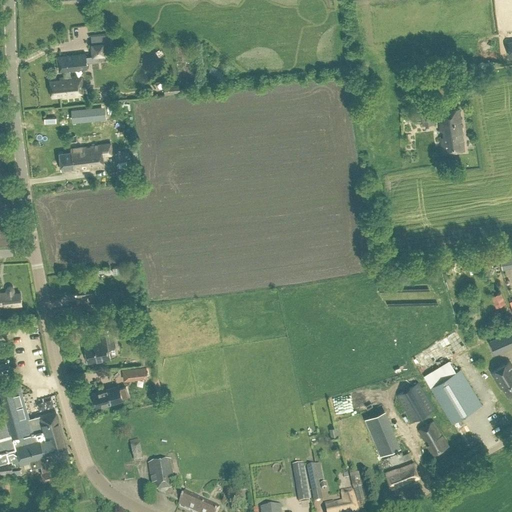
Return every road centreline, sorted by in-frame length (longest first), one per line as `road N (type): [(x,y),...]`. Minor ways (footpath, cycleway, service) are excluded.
road 1 (tertiary): [(142,511),(96,479),(63,387),(18,143),(10,0)]
road 2 (unclassified): [(395,511),(511,436)]
